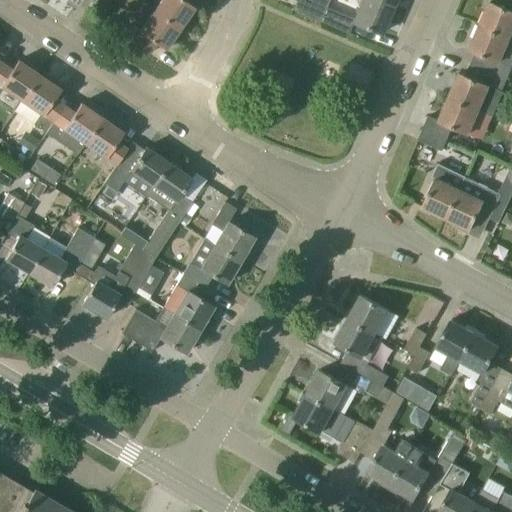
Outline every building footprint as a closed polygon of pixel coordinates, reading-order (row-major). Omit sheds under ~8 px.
[(161,0),(154,10),(180,28),(195,7),(185,0),(161,0)] [(296,0),(291,9),(321,22),(327,7),(329,0),(296,0)] [(381,34),(393,5),(381,0),(361,0),(354,17),(327,7),(321,22),(349,34),(353,22),(381,34)] [(511,11),(490,2),(480,25),(511,39),(511,11)] [(166,49),(180,28),(154,10),(144,26),(133,42),(149,53),(156,43),(166,49)] [(511,66),(510,66),(511,61),(511,39),(480,25),(469,50),(475,52),(470,64),(507,79),(511,67),(511,66)] [(22,100),(39,75),(18,60),(12,70),(1,63),(0,64),(0,85),(0,86),(22,100)] [(459,73),(449,97),(480,110),(493,115),(502,91),(507,79),(470,64),(465,75),(459,73)] [(47,132),(65,106),(54,98),(61,89),(39,75),(22,100),(40,113),(33,123),(47,132)] [(470,135),(480,110),(449,97),(439,121),(428,116),(423,128),(447,139),(452,128),(470,135)] [(84,143),(102,117),(81,103),(74,112),(65,106),(47,132),(46,133),(78,154),(84,143)] [(84,143),(107,158),(116,164),(122,155),(127,148),(117,141),(123,132),(102,117),(84,143)] [(447,139),(423,128),(417,140),(436,148),(442,151),(447,139)] [(40,140),(29,133),(22,144),(32,151),(40,140)] [(0,151),(16,162),(22,154),(22,152),(0,137),(0,151)] [(153,186),(169,162),(146,147),(144,150),(132,141),(127,148),(122,155),(116,164),(109,174),(109,175),(104,182),(118,191),(130,170),(152,185),(153,186)] [(156,256),(180,220),(185,213),(192,202),(180,194),(191,178),(169,162),(153,186),(152,185),(146,194),(168,210),(142,248),(156,256)] [(60,174),(50,167),(47,172),(43,178),(53,185),(60,174)] [(489,218),(498,200),(501,194),(466,177),(460,190),(459,189),(446,218),(469,229),(478,213),(489,218)] [(459,189),(454,187),(436,178),(422,207),(446,218),(459,189)] [(38,198),(45,185),(36,181),(30,193),(38,198)] [(0,220),(3,216),(12,222),(16,215),(24,203),(24,202),(9,193),(0,208),(0,220)] [(96,198),(100,214),(111,211),(108,196),(96,198)] [(207,241),(240,260),(254,237),(229,221),(236,208),(224,201),(203,238),(207,241)] [(30,207),(24,203),(16,215),(23,219),(29,208),(30,207)] [(508,225),(511,223),(511,215),(506,212),(501,222),(508,225)] [(191,217),(185,213),(180,220),(187,224),(192,217),(191,217)] [(34,226),(23,219),(16,215),(12,222),(6,232),(17,238),(5,258),(29,272),(44,247),(28,238),(34,226)] [(80,262),(81,263),(95,237),(78,227),(60,257),(44,247),(29,272),(53,286),(64,266),(74,272),(80,262)] [(207,241),(203,238),(182,272),(206,286),(212,275),(226,283),(240,260),(207,241)] [(97,266),(94,271),(89,281),(94,284),(82,303),(106,318),(118,298),(129,304),(136,292),(138,288),(156,256),(142,248),(135,244),(116,276),(97,266)] [(81,263),(80,262),(74,272),(89,281),(94,271),(81,263)] [(182,272),(162,307),(199,329),(213,305),(199,298),(206,286),(182,272)] [(138,288),(136,292),(148,299),(150,295),(138,288)] [(375,333),(378,328),(388,310),(361,295),(347,318),(375,333)] [(185,352),(199,329),(162,307),(154,320),(135,309),(121,333),(152,351),(160,338),(185,352)] [(384,338),(375,333),(347,318),(334,342),(348,349),(341,363),(393,393),(393,392),(384,387),(390,376),(369,365),(384,338)] [(454,371),(453,371),(474,333),(451,320),(430,358),(442,365),(440,369),(452,375),(454,371)] [(414,355),(419,347),(426,333),(416,328),(404,349),(414,355)] [(419,373),(430,352),(420,347),(427,334),(426,333),(419,347),(414,355),(407,367),(419,373)] [(502,369),(490,362),(498,346),(474,333),(453,371),(454,371),(460,361),(483,373),(479,381),(482,383),(470,403),(479,408),(502,369)] [(387,403),(393,393),(341,363),(333,377),(319,370),(306,393),(344,414),(358,390),(364,394),(366,391),(387,403)] [(511,374),(502,369),(479,408),(491,415),(499,400),(511,407),(511,374)] [(408,398),(416,384),(404,377),(396,391),(408,398)] [(373,430),(372,429),(354,462),(361,452),(374,459),(367,472),(390,485),(413,446),(403,439),(396,451),(384,444),(393,431),(388,429),(405,398),(393,392),(393,393),(387,403),(388,404),(373,430)] [(346,415),(344,414),(306,393),(293,416),(321,432),(333,438),(346,415)] [(409,416),(411,423),(421,428),(429,414),(416,406),(409,416)] [(356,420),(347,435),(337,452),(354,462),(372,429),(356,420)] [(488,430),(481,443),(492,448),(499,435),(488,430)] [(469,439),(466,444),(474,448),(477,443),(469,439)] [(433,495),(439,484),(458,451),(449,446),(438,466),(434,463),(436,459),(413,446),(390,485),(413,499),(420,487),(433,495)] [(469,511),(476,500),(459,491),(469,474),(453,464),(460,452),(458,451),(439,484),(450,490),(437,511),(469,511)] [(73,511),(34,488),(32,492),(0,472),(0,511),(73,511)] [(511,511),(511,495),(504,492),(500,499),(483,489),(476,500),(469,511),(511,511)]
